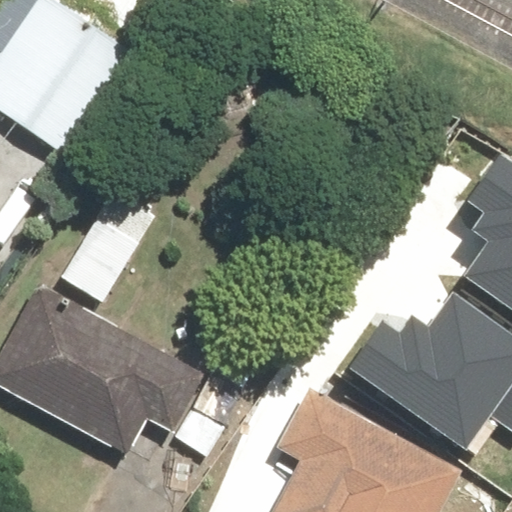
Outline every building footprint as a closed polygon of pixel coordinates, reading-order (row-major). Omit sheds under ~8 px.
[(61,0),(41,0),(0,60),(0,106),(83,164),(153,63),(61,0)] [(511,151),(493,139),(458,191),(483,207),(467,232),(481,242),(459,276),(511,311),(511,151)] [(157,203),(116,180),(60,278),(101,301),(157,203)] [(372,316),(338,367),(463,450),(511,376),(511,323),(451,283),(429,317),(414,307),(397,332),(372,316)] [(209,374),(45,285),(0,367),(0,378),(136,453),(155,418),(178,431),(209,374)] [(446,511),(469,468),(300,384),(263,458),(295,474),(276,511),(446,511)]
